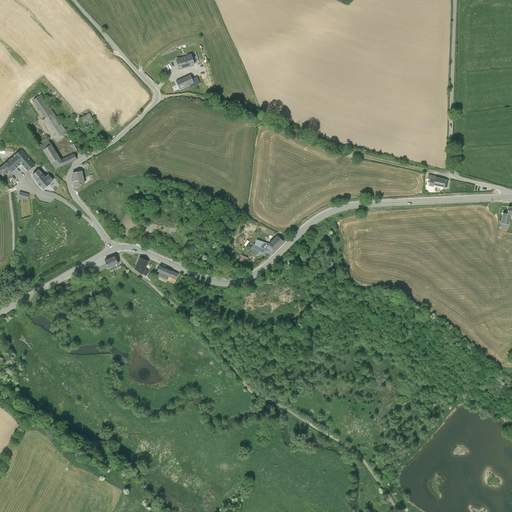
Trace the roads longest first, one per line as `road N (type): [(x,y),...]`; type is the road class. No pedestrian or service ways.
road 1 (tertiary): [(111,249),(135,248),(232,282),(257,273),(310,222),(338,208),(511,196)]
road 2 (track): [(397,511),(360,457),(248,389),(116,248)]
road 3 (unclassified): [(74,0),(157,95),(68,175),(111,249)]
road 4 (unclassified): [(455,0),(449,169),(511,193)]
road 5 (tertiary): [(0,312),(111,249)]
